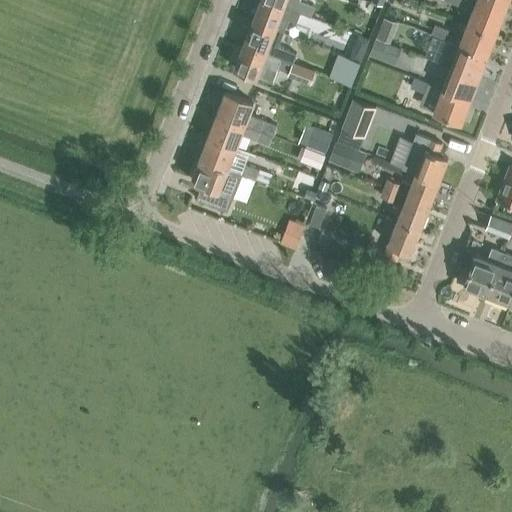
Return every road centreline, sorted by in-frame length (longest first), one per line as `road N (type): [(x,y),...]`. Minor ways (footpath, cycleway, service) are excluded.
road 1 (residential): [(225,0),(141,217),(422,327)]
road 2 (residential): [(511,89),(422,327)]
